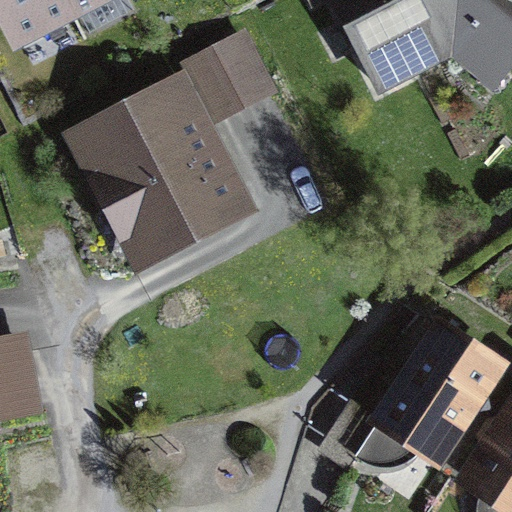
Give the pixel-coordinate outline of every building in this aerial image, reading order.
[(0,0),(0,11),(14,39),(70,11),(64,0),(0,0)] [(64,0),(70,11),(91,0),(64,0)] [(354,0),(339,8),(379,86),(468,40),(503,69),(511,58),(511,3),(508,0),(354,0)] [(178,89),(196,124),(243,100),(220,55),(173,79),(178,89)] [(80,140),(140,255),(238,205),(196,124),(178,89),(80,140)] [(509,374),(422,316),(404,335),(426,349),(379,419),(436,457),(466,412),(487,407),(509,374)] [(511,387),(479,437),(484,457),(470,479),(511,507),(511,387)]
